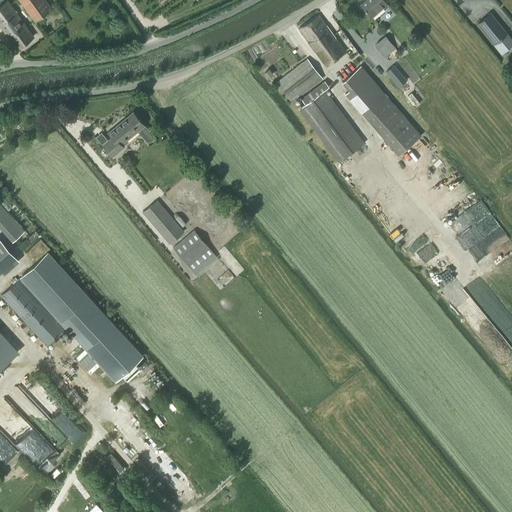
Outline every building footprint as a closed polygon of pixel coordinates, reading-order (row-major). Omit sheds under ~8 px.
[(0,25),(16,48),(33,36),(6,0),(0,4),(0,25)] [(18,0),(34,21),(51,8),(44,0),(18,0)] [(371,16),(386,3),(383,0),(364,0),(360,4),(371,16)] [(490,12),(477,23),(493,43),(507,32),(490,12)] [(298,28),(325,65),(345,51),(318,14),(298,28)] [(384,57),(395,48),(386,36),(375,45),(384,57)] [(291,102),(322,78),(306,58),(275,82),(291,102)] [(360,65),(341,82),(348,90),(344,93),(354,104),(398,154),(419,135),(420,134),(394,104),(388,97),(387,96),(360,65)] [(407,80),(394,65),(386,72),(399,87),(407,80)] [(364,143),(335,104),(324,89),(298,108),(338,162),(364,143)] [(111,136),(102,144),(112,156),(123,147),(121,144),(144,125),(132,111),(107,132),(111,136)] [(429,138),(407,156),(455,213),(468,202),(443,172),(451,165),(429,138)] [(169,243),(183,231),(156,200),(142,212),(169,243)] [(0,224),(13,239),(23,230),(0,204),(0,224)] [(214,254),(195,231),(174,249),(193,272),(198,278),(219,260),(214,254)] [(0,239),(0,273),(2,272),(17,258),(0,239)] [(115,381),(142,356),(47,253),(20,278),(115,381)] [(1,295),(40,337),(47,345),(64,329),(18,279),(1,295)] [(0,367),(9,359),(0,348),(0,367)] [(55,450),(46,459),(51,463),(60,454),(55,450)] [(49,464),(45,460),(36,468),(40,473),(49,464)]
